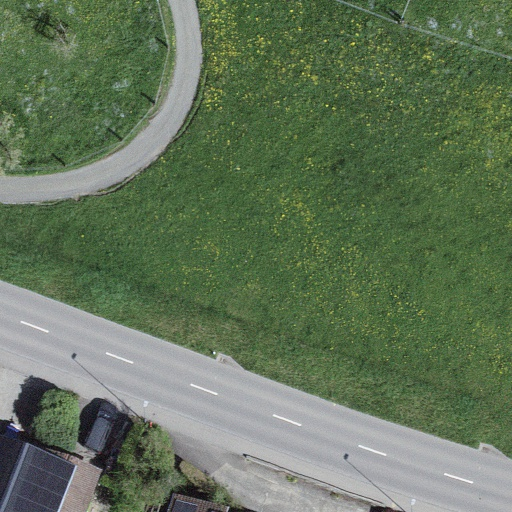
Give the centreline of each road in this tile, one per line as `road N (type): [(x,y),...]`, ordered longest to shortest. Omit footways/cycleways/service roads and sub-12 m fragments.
road 1 (tertiary): [(0,312),(300,425),(511,492)]
road 2 (track): [(186,0),(196,32),(191,92),(168,146),(115,183),(33,200),(0,194)]
